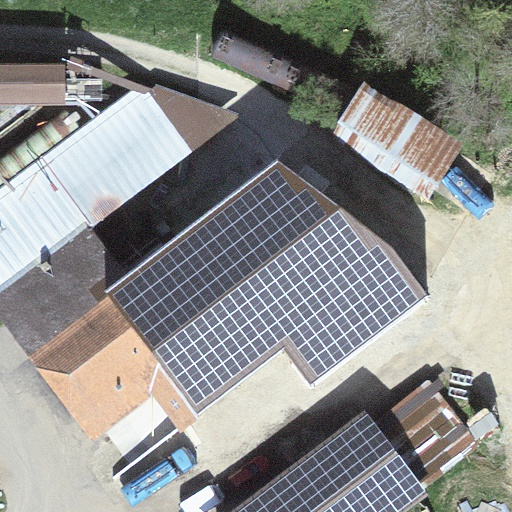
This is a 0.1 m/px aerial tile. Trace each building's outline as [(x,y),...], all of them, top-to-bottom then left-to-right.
[(62,60),(0,56),(0,82),(61,86),(62,60)] [(82,217),(212,120),(136,94),(0,195),(0,301),(35,348),(42,343),(93,411),(156,364),(196,418),(282,354),(252,314),(341,247),(280,165),(128,278),(82,217)] [(335,148),(383,181),(394,166),(464,213),(490,174),(372,94),(335,148)] [(286,334),(321,382),(430,304),(395,255),(286,334)] [(402,475),(469,451),(444,382),(377,407),(402,475)] [(387,511),(409,496),(357,430),(250,511),(387,511)]
